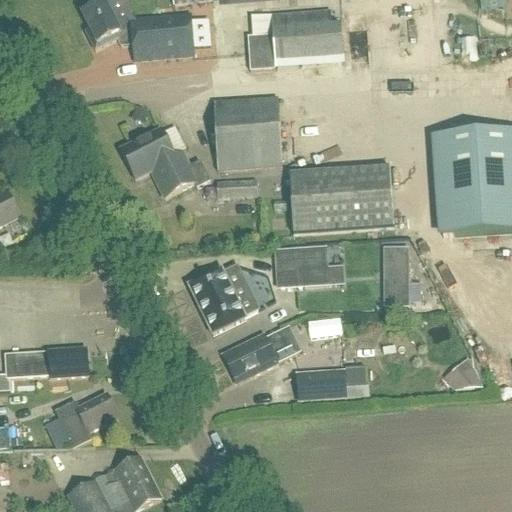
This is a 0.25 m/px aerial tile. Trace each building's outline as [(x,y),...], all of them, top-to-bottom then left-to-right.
[(173,0),(175,9),(220,3),(220,0),(173,0)] [(118,44),(121,51),(134,50),(132,30),(121,36),(106,7),(83,19),(90,32),(90,33),(87,35),(96,55),(118,44)] [(276,72),(272,18),(249,20),(251,41),(248,42),(251,76),(276,74),(276,72)] [(191,20),(131,25),(132,30),(134,50),(134,51),(135,66),(195,61),(191,20)] [(473,31),(457,32),(459,65),(475,64),(473,31)] [(219,175),(282,171),(278,103),(215,106),(219,175)] [(177,165),(162,136),(122,156),(136,185),(151,177),(152,178),(153,177),(160,180),(162,184),(159,190),(166,204),(196,189),(198,193),(211,186),(201,166),(190,172),(184,161),(177,165)] [(511,136),(432,142),(439,241),(511,236),(511,136)] [(294,239),(394,232),(390,173),(290,179),(294,239)] [(258,201),(257,196),(257,185),(218,188),(219,203),(258,201)] [(0,233),(21,223),(8,196),(0,200),(0,233)] [(330,290),(327,252),(275,255),(276,277),(297,276),(298,292),(330,290)] [(407,254),(382,254),(383,314),(409,314),(407,254)] [(213,340),(245,324),(222,276),(190,292),(213,340)] [(299,357),(287,333),(266,343),(264,340),(224,360),(237,386),(253,378),(255,381),(279,369),(278,368),(299,357)] [(502,344),(486,348),(497,400),(511,397),(511,364),(507,366),(502,344)] [(50,358),(6,361),(7,385),(52,383),(52,385),(90,382),(88,356),(50,358)] [(462,363),(437,379),(450,400),(475,384),(462,363)] [(346,391),(345,376),(298,379),(300,406),(370,401),(369,390),(346,391)] [(120,424),(108,400),(79,414),(77,408),(57,417),(74,454),(93,445),(89,438),(120,424)] [(145,511),(162,504),(141,463),(104,482),(109,493),(118,489),(128,507),(117,511),(108,511),(96,487),(69,501),(74,511),(145,511)]
